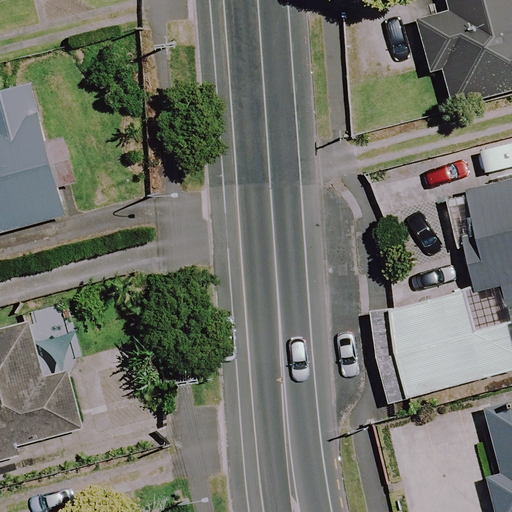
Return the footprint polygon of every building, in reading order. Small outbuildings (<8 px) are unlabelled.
[(511,0),(415,0),(431,77),(444,74),(450,106),(511,93),(511,0)] [(68,143),(50,148),(33,84),(0,92),(0,236),(69,218),(87,213),(68,143)] [(498,289),(362,323),(383,407),(511,374),(511,311),(504,313),(498,289)] [(78,364),(66,316),(0,332),(0,460),(71,443),(78,470),(142,453),(117,355),(78,364)] [(511,511),(511,404),(485,411),(502,476),(491,479),(499,511),(511,511)]
